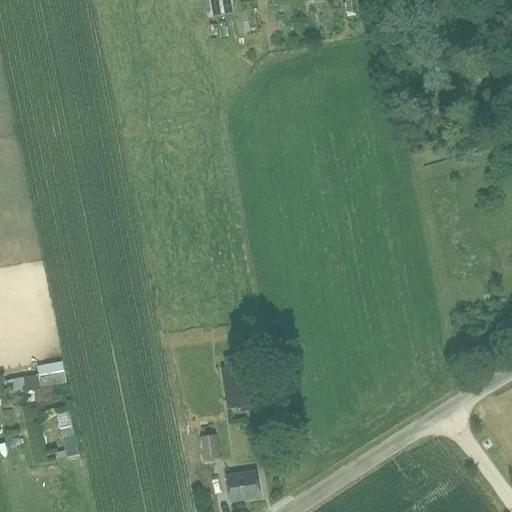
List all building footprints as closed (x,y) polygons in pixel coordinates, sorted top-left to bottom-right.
[(221,371),(227,409),(238,407),(239,413),(255,410),(252,393),(248,393),(244,368),(221,371)] [(38,374),(2,381),(5,396),(41,389),(40,388),(60,384),(58,371),(38,375),(38,374)] [(60,425),(64,448),(66,457),(78,455),(77,446),(78,446),(76,434),(75,435),(72,423),(60,425)] [(276,460),(273,441),(273,437),(271,438),(269,430),(257,431),(258,439),(257,439),(257,442),(262,463),(276,460)] [(220,458),(216,435),(197,438),(200,461),(220,458)] [(257,474),(226,479),(230,505),(261,500),(257,474)]
